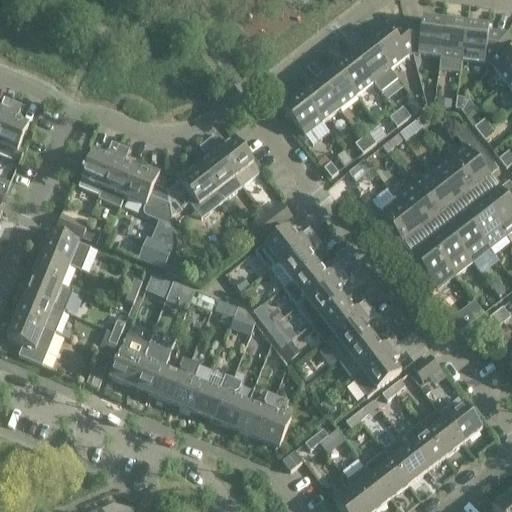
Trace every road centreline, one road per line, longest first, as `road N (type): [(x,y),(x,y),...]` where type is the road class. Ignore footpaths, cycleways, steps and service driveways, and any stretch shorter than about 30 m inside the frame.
road 1 (residential): [(511,432),(244,94)]
road 2 (residential): [(227,511),(196,469),(0,389)]
road 3 (residential): [(0,287),(73,104)]
road 4 (residential): [(244,94),(191,129),(167,134),(73,104)]
road 5 (residential): [(375,0),(244,94)]
